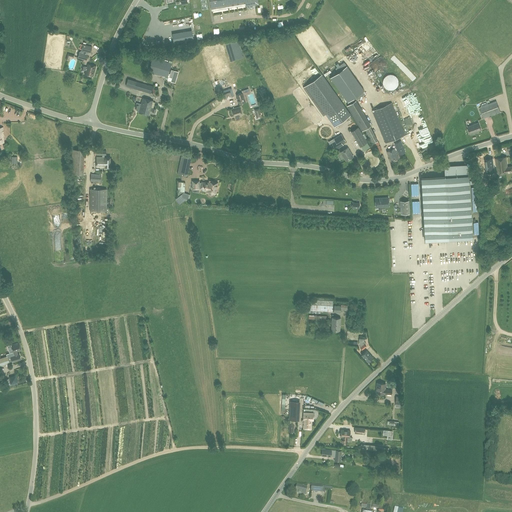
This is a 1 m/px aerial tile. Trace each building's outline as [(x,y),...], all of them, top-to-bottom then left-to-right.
[(200,0),(202,9),(208,8),(206,0),(200,0)] [(219,1),(219,0),(215,1),(215,2),(211,3),(212,9),(216,8),(216,7),(220,6),(220,7),(224,6),(224,5),(228,5),(227,0),(223,0),(223,1),(219,1)] [(256,0),(258,12),(267,11),(266,0),(256,0)] [(193,39),(192,30),(172,34),(174,43),(193,39)] [(77,58),(87,60),(88,54),(88,52),(90,53),(92,47),(83,44),(81,50),(80,50),(80,52),(79,52),(77,58)] [(152,57),(148,72),(167,77),(172,63),(152,57)] [(373,71),(381,66),(377,58),(369,62),(373,71)] [(84,70),(86,70),(85,74),(93,76),(96,66),(88,64),(87,67),(85,66),(82,65),(81,69),(84,70)] [(347,65),(330,77),(347,102),(364,90),(347,65)] [(171,81),(175,82),(178,72),(171,70),(169,77),(172,78),(171,81)] [(351,115),(322,74),(303,87),(323,116),(326,114),(334,126),(351,115)] [(126,86),(150,94),(153,86),(128,79),(126,86)] [(231,87),(221,90),(224,98),(233,95),(231,87)] [(363,91),(355,97),(357,99),(365,94),(363,91)] [(242,93),(236,95),(237,98),(240,104),(246,102),(243,96),(243,94),(242,93)] [(139,112),(142,113),(144,105),(148,106),(149,100),(143,98),(141,104),(136,103),(135,108),(137,109),(137,112),(139,112)] [(153,101),(149,100),(148,106),(144,105),(142,113),(149,115),(150,111),(155,112),(156,109),(151,107),(153,101)] [(347,105),(362,131),(365,129),(372,143),(373,143),(377,151),(382,149),(370,126),(371,125),(356,100),(347,105)] [(479,107),(484,118),(501,112),(497,100),(479,107)] [(392,103),(372,111),(385,143),(405,135),(392,103)] [(245,116),(240,118),(239,115),(242,114),(240,107),(231,110),(234,117),(235,117),(236,119),(234,120),(236,130),(248,127),(245,116)] [(404,117),(408,128),(414,126),(409,115),(404,117)] [(478,123),(468,127),(471,134),(481,130),(478,123)] [(367,142),(358,127),(351,131),(360,146),(361,146),(367,142)] [(336,149),(343,145),(342,143),(345,141),(341,134),(330,141),(336,149)] [(367,142),(361,146),(364,151),(370,147),(367,142)] [(394,143),(397,150),(395,151),(394,148),(387,152),(391,162),(399,158),(397,155),(399,154),(403,153),(398,142),(394,143)] [(343,158),(344,157),(346,161),(353,157),(348,147),(339,152),(337,154),(340,160),(343,158)] [(71,173),(82,173),(83,148),(71,148),(71,173)] [(106,151),(96,150),(96,155),(102,155),(102,157),(96,157),(96,167),(110,168),(110,157),(106,157),(106,151)] [(187,175),(191,158),(181,156),(177,173),(187,175)] [(495,171),(497,171),(497,174),(511,171),(511,166),(507,167),(506,157),(495,158),(496,165),(495,166),(494,158),(485,159),(486,173),(495,172),(495,171)] [(101,174),(91,173),(90,182),(91,182),(91,183),(93,183),(93,182),(101,182),(101,174)] [(422,178),(422,182),(425,241),(432,240),(433,241),(437,241),(438,240),(460,239),(464,239),(465,238),(473,238),(469,175),(422,178)] [(199,188),(200,188),(207,190),(207,191),(209,192),(209,193),(210,194),(211,194),(212,194),(213,193),(215,193),(215,191),(216,191),(217,188),(216,188),(217,182),(209,180),(209,182),(208,182),(207,183),(202,182),(201,185),(199,185),(199,181),(192,181),(193,189),(199,189),(199,188)] [(107,189),(90,189),(90,211),(107,211),(107,189)] [(375,198),(376,207),(389,207),(388,198),(375,198)] [(409,200),(401,201),(402,214),(410,214),(409,200)] [(308,302),(308,304),(308,310),(332,312),(333,306),(333,300),(317,300),(317,302),(308,302)] [(341,310),(347,311),(347,305),(341,305),(341,306),(334,306),(334,313),(341,313),(341,310)] [(316,315),(309,315),(308,319),(316,319),(317,319),(316,323),(321,323),(321,320),(326,321),(326,316),(316,315)] [(332,317),(331,330),(340,331),(341,318),(332,317)] [(17,352),(22,350),(19,342),(10,345),(13,353),(14,355),(10,356),(12,362),(21,359),(19,354),(18,354),(17,352)] [(366,350),(361,355),(367,362),(373,357),(366,350)] [(0,366),(10,363),(7,356),(0,358),(0,366)] [(376,393),(391,394),(392,389),(385,389),(386,383),(377,383),(376,393)] [(300,401),(290,401),(289,420),(299,420),(300,401)] [(313,413),(304,413),(303,429),(311,429),(312,421),(313,421),(313,413)] [(349,437),(350,430),(341,430),(340,437),(342,438),(342,443),(347,444),(348,441),(352,441),(352,437),(349,437)] [(322,448),(321,456),(331,457),(331,449),(322,448)] [(311,484),(310,492),(322,493),(322,485),(311,484)] [(307,487),(304,487),(296,485),(295,493),(305,495),(307,487)] [(384,500),(384,506),(391,507),(392,498),(388,498),(387,501),(384,500)] [(371,505),(368,504),(361,503),(361,507),(366,508),(366,510),(363,509),(362,511),(372,511),(370,510),(371,505)]
